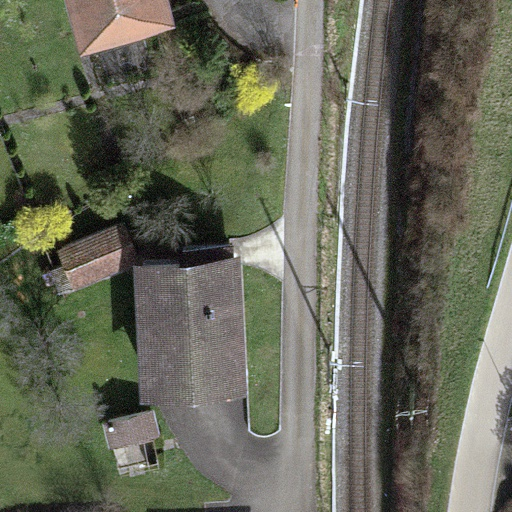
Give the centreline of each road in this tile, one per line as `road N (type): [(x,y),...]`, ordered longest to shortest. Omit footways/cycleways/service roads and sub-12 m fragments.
road 1 (residential): [(295,511),(306,0)]
road 2 (residential): [(511,325),(472,511)]
